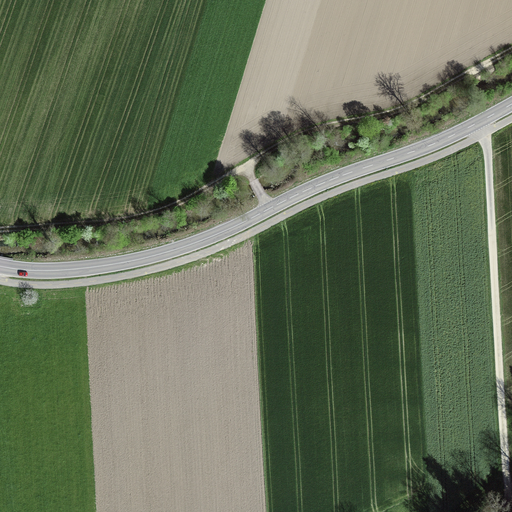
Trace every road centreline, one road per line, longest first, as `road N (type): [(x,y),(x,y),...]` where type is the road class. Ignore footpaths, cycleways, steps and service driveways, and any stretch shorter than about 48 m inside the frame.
road 1 (track): [(511,48),(399,109),(271,146),(247,167),(142,216),(0,230)]
road 2 (tertiary): [(511,103),(201,242),(88,267),(0,270)]
road 3 (track): [(483,120),(503,511)]
